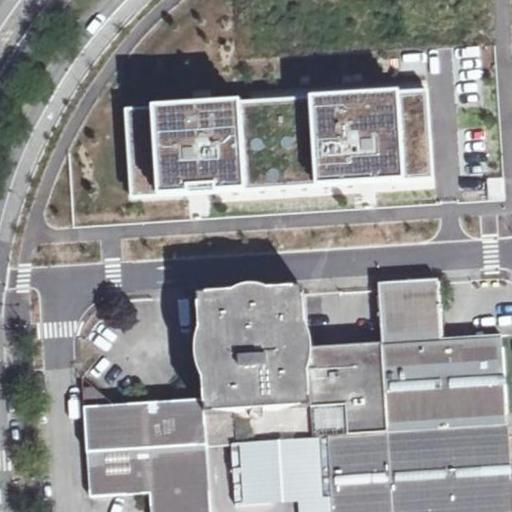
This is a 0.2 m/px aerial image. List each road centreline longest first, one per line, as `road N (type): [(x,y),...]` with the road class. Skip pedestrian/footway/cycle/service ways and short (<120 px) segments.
road 1 (residential): [(511,253),(63,281)]
road 2 (secondary): [(0,222),(18,159),(72,62),(128,0)]
road 3 (residential): [(63,281),(70,511)]
road 4 (unknown): [(141,277),(152,398)]
